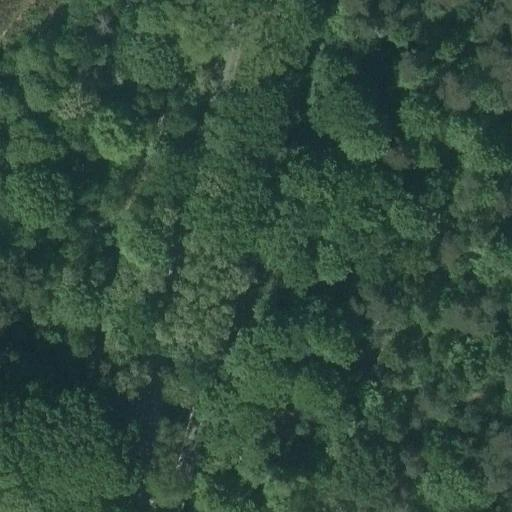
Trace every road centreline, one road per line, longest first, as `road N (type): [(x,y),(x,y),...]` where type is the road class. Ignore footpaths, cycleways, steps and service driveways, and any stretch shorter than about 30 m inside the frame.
road 1 (unclassified): [(173,500),(299,0)]
road 2 (primary): [(122,488),(240,0)]
road 3 (unclassified): [(122,488),(0,455)]
